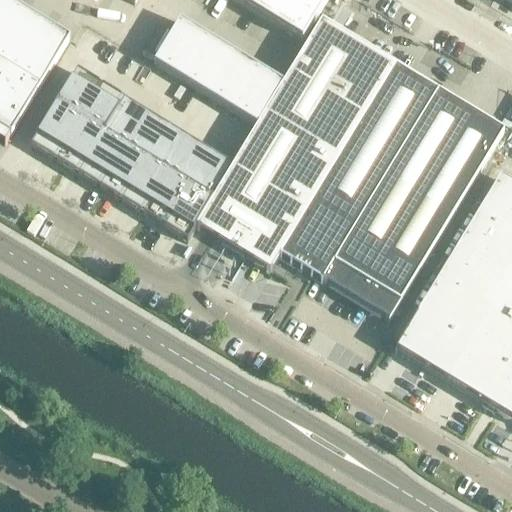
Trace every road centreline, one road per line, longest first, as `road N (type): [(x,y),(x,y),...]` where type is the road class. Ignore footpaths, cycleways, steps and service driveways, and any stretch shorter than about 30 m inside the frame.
road 1 (unclassified): [(511,489),(0,181)]
road 2 (tertiary): [(424,511),(0,252)]
